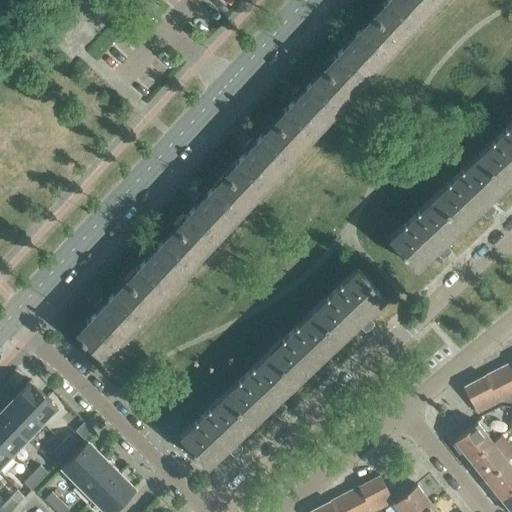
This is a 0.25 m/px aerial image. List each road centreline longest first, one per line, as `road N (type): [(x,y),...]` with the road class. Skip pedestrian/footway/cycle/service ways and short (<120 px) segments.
road 1 (secondary): [(20,306),(309,0)]
road 2 (residential): [(511,236),(206,506)]
road 3 (residential): [(206,506),(30,336),(20,306)]
road 4 (residential): [(281,511),(403,411)]
road 5 (residential): [(403,411),(511,323)]
road 6 (residential): [(403,411),(484,511)]
